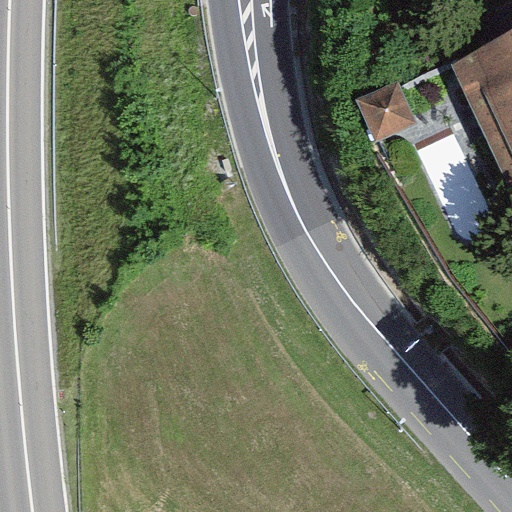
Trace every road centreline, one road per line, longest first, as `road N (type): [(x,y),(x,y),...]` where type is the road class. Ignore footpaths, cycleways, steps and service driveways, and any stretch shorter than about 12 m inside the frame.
road 1 (secondary): [(511,493),(333,281),(285,197),(257,110),(245,0)]
road 2 (trunk): [(12,0),(14,301),(33,511)]
